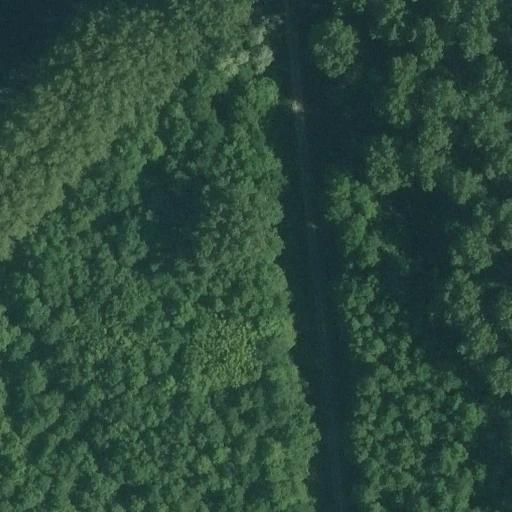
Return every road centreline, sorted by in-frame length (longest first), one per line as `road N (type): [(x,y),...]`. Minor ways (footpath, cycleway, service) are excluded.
road 1 (track): [(339,511),(289,0)]
road 2 (track): [(511,109),(455,91),(321,0)]
